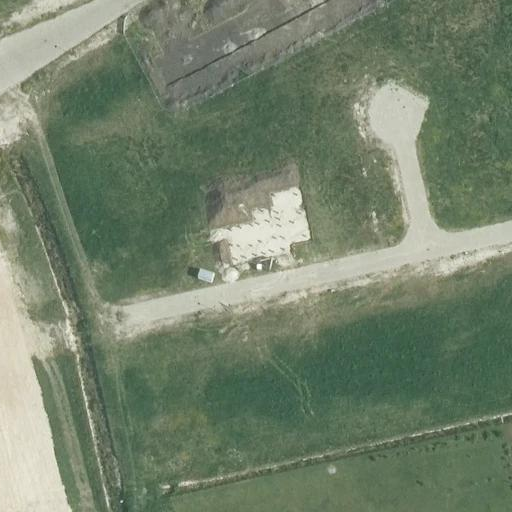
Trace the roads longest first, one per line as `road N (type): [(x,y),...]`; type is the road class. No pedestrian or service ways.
road 1 (residential): [(124,322),(427,253)]
road 2 (residential): [(41,511),(0,366)]
road 3 (residential): [(427,253),(395,113)]
